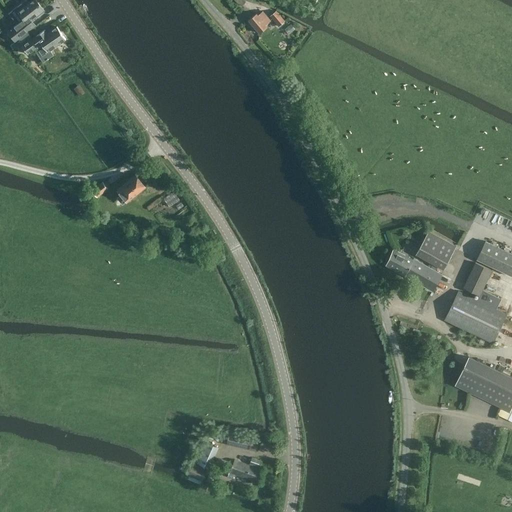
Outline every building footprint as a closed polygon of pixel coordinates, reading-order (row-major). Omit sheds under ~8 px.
[(44,11),(35,0),(31,0),(28,3),(25,0),(10,12),(18,23),(8,31),(16,41),(19,38),(33,29),(28,23),(44,11)] [(256,13),(248,20),(259,33),(267,27),(266,25),(271,20),(263,11),(258,14),(256,13)] [(278,27),(285,21),(276,11),(269,16),(278,27)] [(57,27),(51,31),(46,34),(44,31),(45,30),(45,29),(36,36),(23,45),(22,45),(28,54),(28,53),(40,45),(41,47),(43,45),(47,52),(48,51),(65,39),(66,39),(57,26),(57,27)] [(16,41),(10,45),(13,49),(24,42),(24,41),(22,43),(19,38),(16,41)] [(75,87),(80,95),(86,92),(80,84),(75,87)] [(120,187),(118,189),(127,201),(129,199),(130,199),(145,187),(136,175),(120,187)] [(97,197),(108,188),(103,182),(91,189),(97,197)] [(456,247),(428,231),(415,254),(433,263),(431,267),(413,258),(413,259),(394,249),(386,265),(448,299),(457,282),(435,270),(437,266),(444,270),(456,247)] [(511,252),(485,240),(477,258),(511,274),(511,252)] [(459,290),(444,319),(492,342),(506,313),(498,309),(503,298),(483,289),(493,269),(476,261),(463,287),(479,295),(477,299),(459,290)] [(425,312),(399,304),(395,319),(421,327),(425,312)] [(456,384),(510,411),(511,405),(511,374),(470,354),(456,384)] [(500,408),(497,414),(511,421),(511,407),(510,413),(500,408)] [(231,433),(231,434),(227,444),(255,454),(259,443),(231,433)] [(202,441),(193,462),(210,469),(219,448),(202,441)] [(217,459),(215,467),(225,471),(228,463),(217,459)] [(259,469),(235,460),(230,472),(229,472),(228,477),(232,478),(234,474),(255,481),(259,469)] [(191,463),(187,475),(202,481),(207,469),(191,463)]
